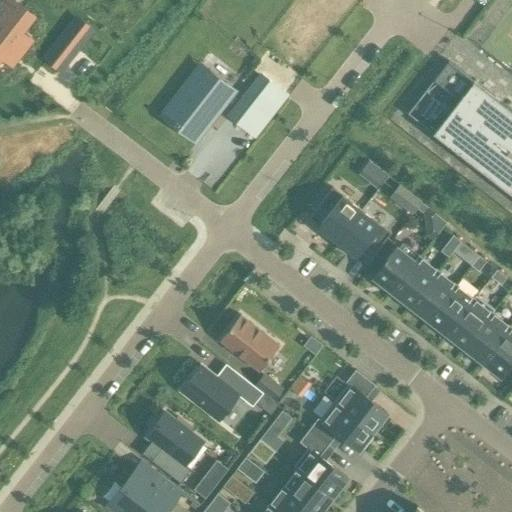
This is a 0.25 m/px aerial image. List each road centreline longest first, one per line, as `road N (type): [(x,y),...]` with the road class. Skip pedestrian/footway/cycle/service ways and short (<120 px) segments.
road 1 (residential): [(2,511),(227,228)]
road 2 (residential): [(227,228),(450,406)]
road 3 (residential): [(401,8),(227,228)]
road 4 (residential): [(89,118),(227,228)]
road 5 (residential): [(368,511),(450,406)]
